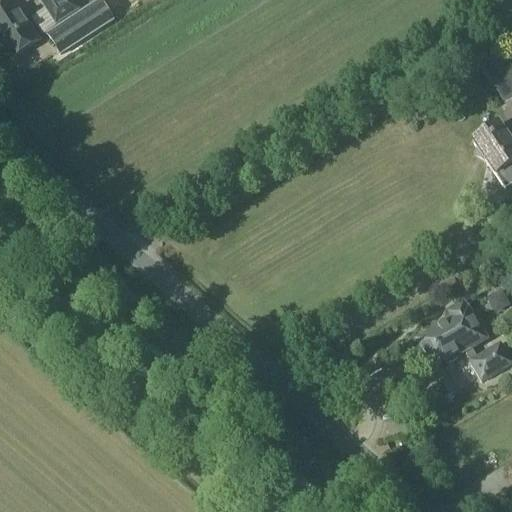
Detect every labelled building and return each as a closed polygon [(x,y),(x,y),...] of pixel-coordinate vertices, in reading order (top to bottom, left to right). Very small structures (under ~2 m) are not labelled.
[(70,0),(39,0),(56,25),(77,11),(70,0)] [(99,1),(46,35),(60,58),(114,23),(99,1)] [(16,16),(7,3),(0,7),(0,37),(13,58),(38,41),(20,14),(16,16)] [(511,76),(511,70),(502,55),(480,69),(494,89),(511,76)] [(511,128),(503,134),(498,125),(471,143),(504,193),(511,187),(511,146),(509,142),(511,140),(511,128)] [(414,342),(432,372),(462,353),(468,363),(468,364),(480,384),(511,366),(499,345),(475,359),(469,349),(483,341),(465,311),(464,312),(461,307),(448,315),(451,320),(414,342)]
